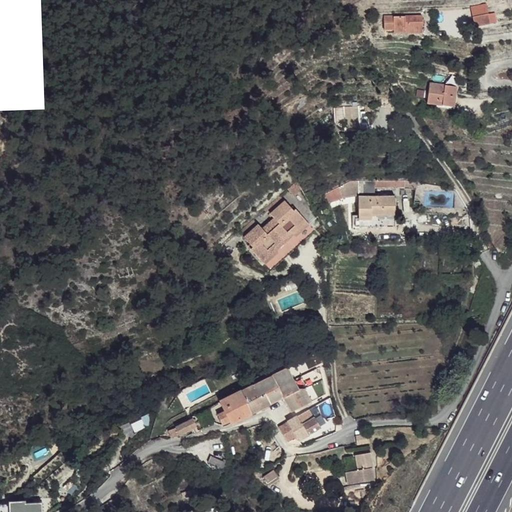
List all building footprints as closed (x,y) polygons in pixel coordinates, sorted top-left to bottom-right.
[(484,6),(469,10),(472,21),(487,16),(484,6)] [(498,13),(487,16),(490,25),(497,23),(498,13)] [(487,16),(472,21),(475,30),(490,25),(487,16)] [(422,18),(394,18),(394,42),(402,42),(422,42),(422,18)] [(468,96),(442,92),(439,111),(464,116),(468,96)] [(359,133),(359,103),(344,104),(344,133),(359,133)] [(421,179),(362,179),(362,196),(380,196),(379,186),(410,185),(410,187),(421,188),(421,179)] [(350,185),(348,183),(331,194),(336,203),(349,195),(346,189),(350,185)] [(380,196),(362,196),(363,220),(376,220),(377,215),(399,214),(399,195),(380,196)] [(302,210),(293,200),(279,212),(282,217),(276,223),(288,239),(298,232),(300,234),(315,222),(305,209),(302,210)] [(323,232),(315,222),(300,234),(298,232),(288,239),(299,252),(323,232)] [(288,239),(276,223),(270,227),(266,223),(252,235),(260,245),(258,247),(269,260),(282,249),(281,245),(288,239)] [(299,252),(288,239),(281,245),(282,249),(269,260),(276,270),(299,252)] [(289,366),(260,381),(272,403),(283,397),(292,411),(317,398),(311,388),(306,390),(306,388),(300,387),(289,366)] [(272,403),(260,381),(242,391),(253,413),(272,403)] [(253,413),(242,391),(221,402),(225,411),(230,421),(232,423),(253,413)] [(230,421),(225,411),(219,414),(224,424),(230,421)] [(300,439),(308,435),(306,432),(318,424),(312,414),(300,421),(297,416),(288,421),(298,436),(300,439)] [(198,426),(194,418),(177,427),(181,435),(198,426)] [(298,436),(288,421),(280,427),(289,442),(298,436)] [(370,434),(359,436),(359,441),(363,444),(371,443),(370,434)] [(226,458),(215,453),(212,460),(224,464),(226,458)] [(371,454),(363,456),(365,468),(372,467),(371,454)] [(41,511),(41,497),(6,497),(6,500),(0,500),(0,511),(41,511)]
